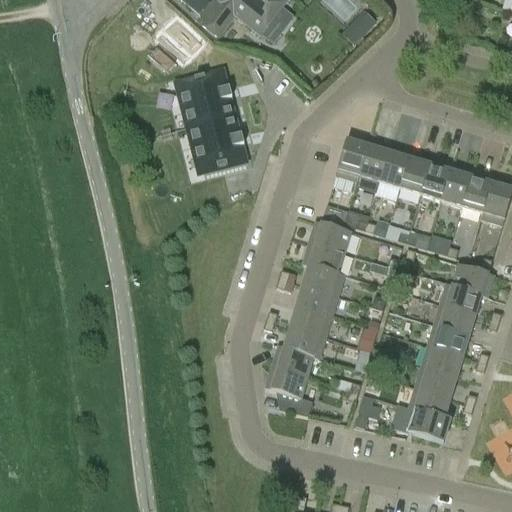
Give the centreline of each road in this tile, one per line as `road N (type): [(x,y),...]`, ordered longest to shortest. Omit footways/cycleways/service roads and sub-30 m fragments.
road 1 (residential): [(511,509),(269,452),(250,436),(242,331),(304,138),(356,90)]
road 2 (tertiary): [(148,511),(119,283),(60,11)]
road 3 (residential): [(356,90),(511,136)]
